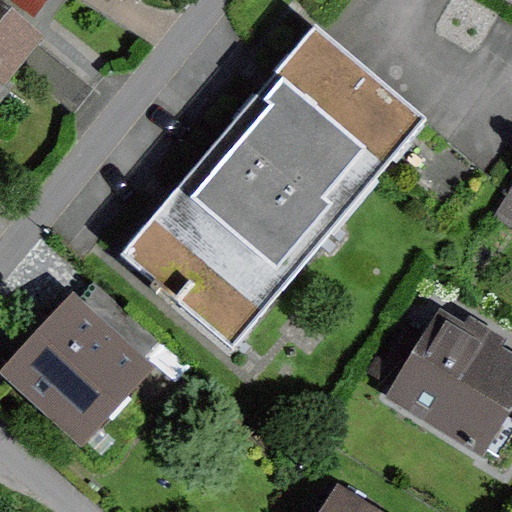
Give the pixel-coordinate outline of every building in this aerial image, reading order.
[(0,90),(40,40),(0,8),(0,90)] [(263,91),(216,150),(326,240),(422,123),(311,33),(263,91)] [(167,208),(120,266),(231,357),(326,240),(216,150),(167,208)] [(61,308),(0,368),(0,393),(70,464),(143,391),(61,308)] [(397,410),(484,464),(511,419),(511,358),(452,322),(397,410)] [(361,511),(332,496),(323,511),(361,511)]
